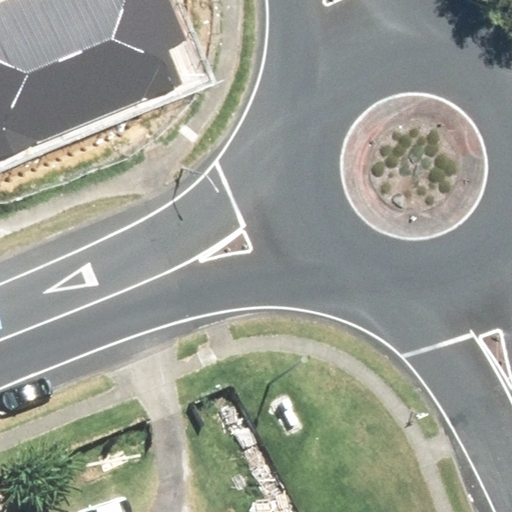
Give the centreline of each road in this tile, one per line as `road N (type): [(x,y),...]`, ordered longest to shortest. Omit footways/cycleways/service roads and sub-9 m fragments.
road 1 (residential): [(276,234),(0,345)]
road 2 (tertiary): [(276,234),(260,194),(266,110),(287,72),(357,23)]
road 3 (tertiary): [(470,293),(427,307),(383,307),(340,294),(303,269),(276,234)]
road 4 (tertiary): [(357,23),(431,18),(466,30),(511,64)]
